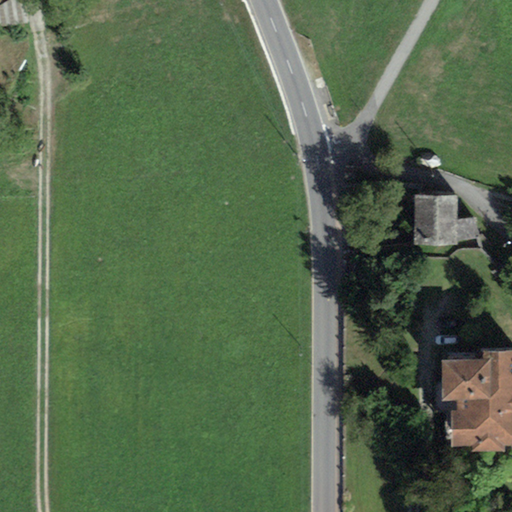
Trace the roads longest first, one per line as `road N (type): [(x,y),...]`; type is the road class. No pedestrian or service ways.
road 1 (track): [(46,511),(41,0)]
road 2 (tertiary): [(323,511),(323,228)]
road 3 (residential): [(315,153),(338,151),(454,185),(511,238)]
road 4 (track): [(431,0),(338,151)]
road 5 (tertiary): [(261,0),(315,153)]
